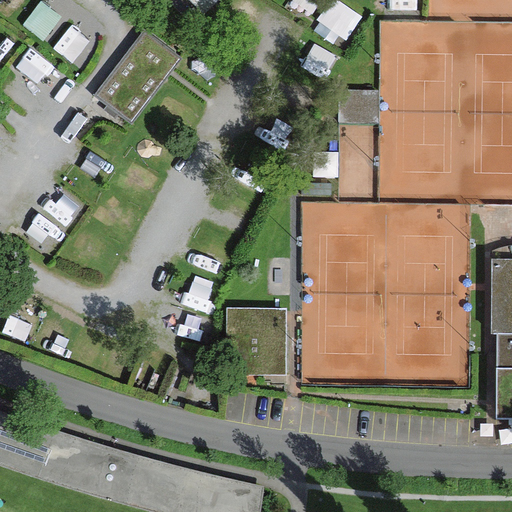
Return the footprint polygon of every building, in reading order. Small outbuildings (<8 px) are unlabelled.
[(296,0),(295,4),(317,11),(320,0),(296,0)] [(145,31),(94,97),(131,126),(182,60),(145,31)] [(88,229),(80,251),(102,259),(110,237),(88,229)] [(491,338),(491,364),(511,363),(511,245),(491,246),(491,327),(491,338)] [(227,310),(226,376),(286,377),(287,311),(227,310)] [(203,341),(207,319),(176,313),(172,335),(203,341)] [(0,463),(92,494),(166,511),(263,511),(267,486),(117,449),(0,410),(0,463)]
